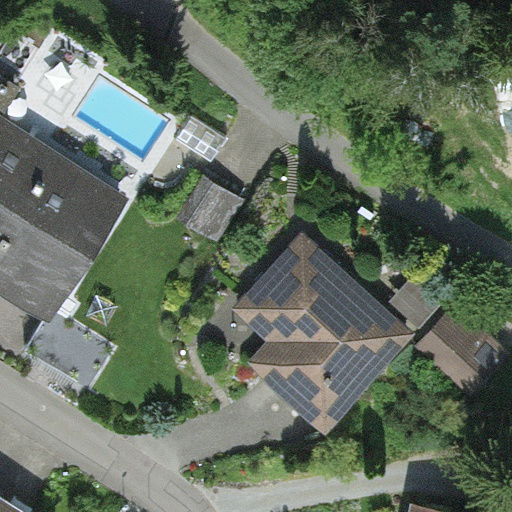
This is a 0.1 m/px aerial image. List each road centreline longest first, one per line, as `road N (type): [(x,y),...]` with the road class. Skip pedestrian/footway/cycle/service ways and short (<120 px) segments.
road 1 (track): [(511,262),(321,155),(208,55),(166,0)]
road 2 (residential): [(0,379),(145,467),(178,511)]
